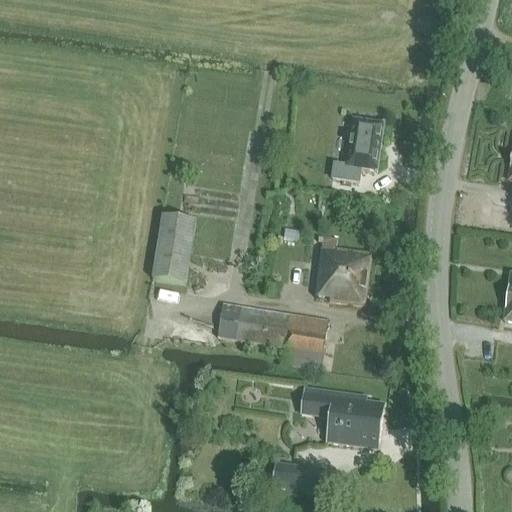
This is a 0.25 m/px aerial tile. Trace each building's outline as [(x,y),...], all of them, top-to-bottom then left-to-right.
[(383,126),(355,121),(353,121),(346,167),(334,166),(332,181),(359,185),(361,171),(376,173),(376,174),(377,174),(385,125),(383,125),(383,126)] [(183,203),(214,204),(214,190),(183,189),(183,203)] [(196,223),(164,218),(154,282),(185,287),(196,223)] [(328,302),(363,307),(371,253),(322,246),(314,296),(329,298),(328,302)] [(511,274),(510,274),(503,322),(511,323),(511,274)] [(282,364),(319,370),(327,321),(222,304),(217,337),(285,347),(282,364)] [(302,409),(330,412),(326,443),(378,450),(384,404),(365,402),(365,397),(304,389),(302,409)] [(277,465),(273,491),(321,497),(324,471),(277,465)]
